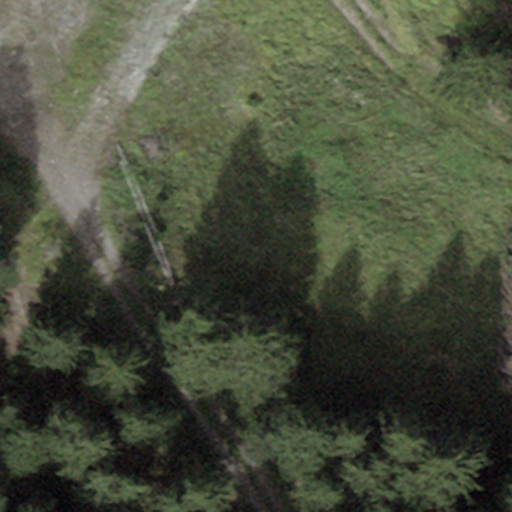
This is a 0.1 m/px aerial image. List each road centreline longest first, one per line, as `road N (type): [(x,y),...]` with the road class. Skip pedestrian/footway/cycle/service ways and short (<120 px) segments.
road 1 (track): [(265,511),(89,200),(97,109),(149,24),(179,0)]
road 2 (track): [(358,0),(423,73),(511,127)]
road 3 (track): [(149,24),(0,6)]
